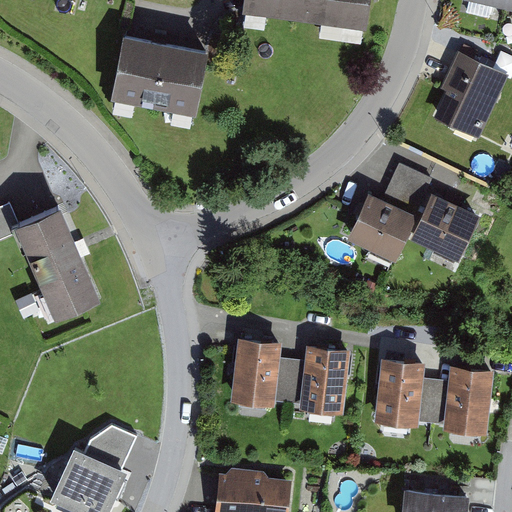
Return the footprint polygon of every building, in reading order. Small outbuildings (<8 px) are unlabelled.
[(371,0),(245,0),(244,13),(367,31),(371,0)] [(511,0),(472,0),(511,9),(511,0)] [(210,53),(126,36),(113,102),(197,119),(210,53)] [(507,73),(460,52),(431,116),(478,137),(507,73)] [(433,179),(399,165),(385,198),(418,213),(433,179)] [(417,216),(369,194),(348,240),(395,262),(417,216)] [(480,216),(432,194),(411,239),(459,261),(480,216)] [(10,203),(0,207),(0,241),(19,234),(15,224),(19,222),(10,203)] [(19,222),(15,224),(19,234),(54,317),(100,298),(78,248),(60,205),(19,222)] [(285,340),(239,335),(231,401),(276,406),(277,399),(301,402),(301,408),(344,413),(352,349),(305,343),(303,358),(283,356),(285,340)] [(428,363),(381,357),(373,421),(418,426),(419,420),(442,422),(441,429),(488,435),(495,370),(451,365),(450,380),(426,377),(428,363)] [(86,450),(74,444),(51,497),(75,509),(73,511),(110,511),(129,469),(123,467),(138,434),(114,423),(93,436),(86,450)] [(268,469),(224,463),(217,511),(288,511),(293,479),(267,475),(268,469)] [(469,511),(472,496),(406,487),(402,511),(469,511)]
